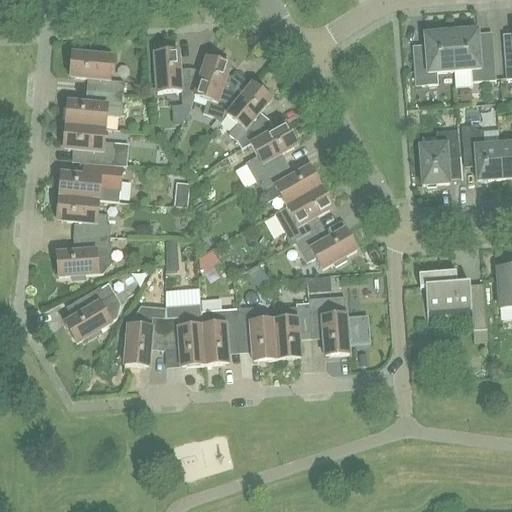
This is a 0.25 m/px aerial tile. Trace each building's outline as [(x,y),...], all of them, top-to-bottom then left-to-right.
[(478,32),(451,34),(454,74),(471,72),(472,84),(496,82),(493,52),(479,54),(478,32)] [(437,75),(454,74),(451,34),(424,36),(426,58),(413,59),(415,88),(438,87),(437,75)] [(511,50),(503,52),(506,81),(511,81),(511,50)] [(93,94),(123,97),(124,84),(110,83),(112,59),(99,58),(99,55),(86,53),(85,56),(72,55),(70,79),(92,82),(94,84),(93,94)] [(190,111),(195,98),(194,98),(199,81),(189,78),(182,78),(180,76),(178,54),(154,56),(155,69),(152,69),(153,82),(156,82),(157,96),(181,94),(182,108),(190,111)] [(220,125),(227,117),(239,101),(230,94),(224,92),(222,89),(227,74),(230,68),(206,60),(199,81),(194,98),(195,98),(207,103),(203,116),(213,119),(220,125)] [(248,91),(227,74),(222,89),(224,92),(230,94),(239,101),(248,91)] [(242,152),(251,147),(250,146),(268,136),(262,126),(257,122),(257,119),(271,101),(252,86),(248,91),(239,101),(227,117),(237,126),(229,137),(237,143),(242,152)] [(68,104),(65,128),(105,131),(107,118),(121,119),(123,97),(93,94),(92,104),(90,106),(68,104)] [(245,165),(256,185),(282,170),(277,162),(278,159),(297,148),(285,126),(268,136),(250,146),(251,147),(257,158),(245,165)] [(104,144),(105,131),(65,128),(63,151),(86,153),(88,156),(87,166),(122,169),(122,168),(112,168),(114,145),(104,144)] [(477,184),(502,182),(499,146),(484,147),(483,133),(473,134),(473,129),(461,129),(464,159),(475,158),(477,184)] [(437,147),(419,148),(422,188),(449,186),(448,164),(460,163),(457,133),(436,135),(437,147)] [(511,145),(499,146),(502,182),(511,181),(511,145)] [(59,199),(99,203),(119,205),(122,169),(87,166),(86,175),(83,178),(61,175),(59,199)] [(274,216),(321,189),(309,169),(290,180),(287,179),(282,170),(256,185),(267,205),(280,198),(286,209),(274,216)] [(321,189),(274,216),(292,247),(317,233),(312,224),(313,221),(333,210),(321,189)] [(184,208),(196,208),(196,191),(184,190),(184,208)] [(98,216),(99,203),(59,199),(57,223),(79,225),(81,227),(80,239),(110,240),(111,227),(107,227),(108,217),(98,216)] [(322,242),(317,233),(292,247),(292,248),(295,246),(306,265),(315,260),(322,272),(334,266),(335,268),(347,262),(345,259),(357,253),(345,231),(325,243),(322,242)] [(85,278),(98,277),(101,277),(111,265),(110,240),(80,239),(81,251),(79,254),(56,255),(58,280),(72,279),(72,282),(85,281),(85,278)] [(203,259),(207,276),(230,272),(226,254),(203,259)] [(511,269),(497,271),(500,310),(511,309),(511,269)] [(457,286),(456,280),(456,274),(419,277),(420,290),(425,290),(427,315),(471,312),(473,333),(486,332),(483,287),(469,288),(469,285),(457,286)] [(321,294),(320,280),(307,281),(308,295),(321,294)] [(111,325),(110,324),(117,320),(121,306),(109,286),(102,290),(101,289),(79,302),(84,310),(83,314),(64,325),(77,346),(88,339),(90,342),(101,335),(99,332),(111,325)] [(347,330),(346,317),(345,317),(344,299),(308,302),(311,335),(321,334),(323,336),(325,359),(349,357),(348,343),(351,343),(350,330),(347,330)] [(301,336),(311,335),(308,302),(308,306),(296,307),(296,310),(273,311),(274,322),(277,362),(300,360),(299,338),(301,336)] [(165,311),(165,346),(177,345),(179,348),(181,370),(205,368),(201,314),(200,307),(165,310),(165,311)] [(153,345),(165,346),(165,311),(141,309),(128,328),(127,341),(124,341),(122,354),(125,354),(124,367),(149,370),(151,347),(153,345)] [(253,364),(277,362),(274,322),(260,324),(259,309),(237,311),(239,341),(249,340),(251,342),(253,364)] [(229,341),(239,341),(237,311),(201,314),(205,368),(229,366),(227,344),(229,341)]
